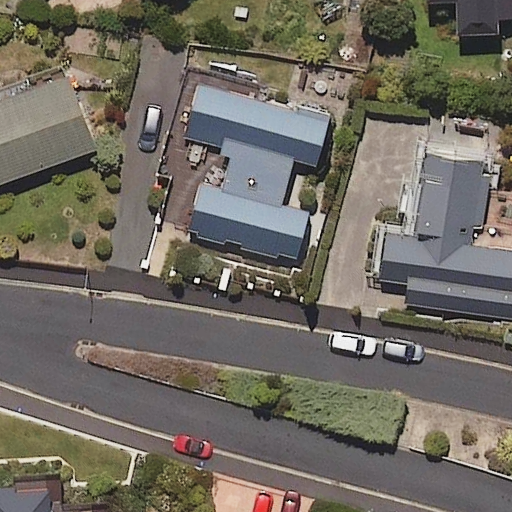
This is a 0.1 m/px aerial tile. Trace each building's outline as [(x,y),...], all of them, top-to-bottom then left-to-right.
[(511,0),(427,0),(428,7),(454,6),(455,32),(511,30),(511,0)] [(0,177),(94,144),(68,70),(0,94),(0,177)] [(328,112),(198,81),(183,141),(231,152),(224,180),(202,175),(186,245),(299,272),(314,207),(282,200),(294,151),(318,157),(328,112)] [(492,150),(423,143),(414,224),(386,221),(379,282),(511,296),(511,244),(482,242),(492,150)] [(59,475),(0,477),(0,511),(114,511),(114,509),(61,511),(59,475)]
